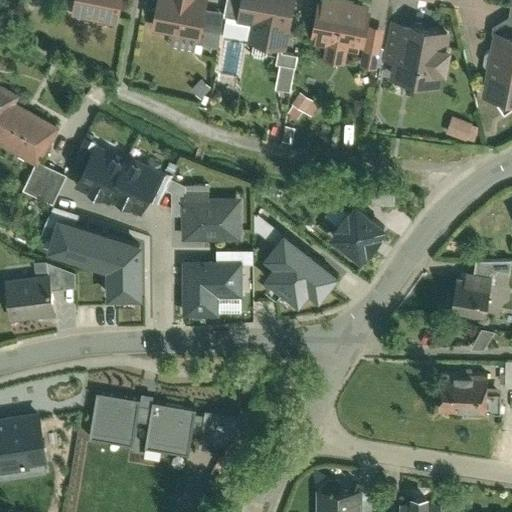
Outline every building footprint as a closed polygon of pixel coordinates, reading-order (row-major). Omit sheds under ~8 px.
[(72,0),(70,13),(117,21),(120,0),(72,0)] [(204,0),(158,0),(153,29),(199,36),(203,8),(204,0)] [(225,0),(223,12),(239,14),(241,0),(225,0)] [(293,0),(241,0),(239,14),(239,19),(254,21),(251,40),(286,46),(293,0)] [(365,7),(330,0),(319,0),(311,39),(328,42),(324,60),(344,64),(348,45),(358,47),(362,24),(365,7)] [(223,12),(203,8),(199,36),(198,43),(218,46),(223,12)] [(384,28),(362,24),(358,47),(365,48),(362,64),(376,67),(384,28)] [(450,33),(395,24),(389,59),(398,60),(394,78),(441,86),(443,71),(450,72),(454,45),(448,44),(450,33)] [(511,31),(506,30),(495,28),(484,90),(511,94),(511,31)] [(273,84),(290,87),(296,51),(279,48),(273,84)] [(21,93),(0,80),(0,140),(35,160),(55,124),(17,102),(21,93)] [(210,90),(199,80),(188,93),(200,102),(210,90)] [(319,106),(300,93),(290,109),(309,122),(319,106)] [(479,128),(453,117),(446,133),(472,144),(479,128)] [(91,137),(75,172),(147,205),(163,170),(91,137)] [(66,174),(35,160),(24,191),(54,206),(56,198),(66,174)] [(239,198),(182,198),(181,241),(239,242),(239,198)] [(354,212),(328,243),(357,267),(383,236),(354,212)] [(58,215),(47,250),(110,267),(111,295),(143,295),(143,241),(58,215)] [(320,299),(341,271),(284,229),(265,255),(275,263),(265,276),(300,301),(308,290),(320,299)] [(183,266),(183,319),(216,319),(216,298),(240,298),(240,265),(183,266)] [(4,276),(9,321),(53,316),(48,272),(4,276)] [(485,322),(491,275),(466,272),(465,279),(456,277),(451,318),(485,322)] [(511,363),(503,363),(503,392),(511,391),(511,363)] [(438,371),(438,413),(501,414),(502,399),(497,393),(487,393),(487,372),(438,371)] [(188,451),(195,407),(154,400),(155,394),(142,392),(141,398),(101,392),(94,435),(134,441),(138,417),(152,419),(148,445),(188,451)] [(40,410),(0,416),(0,468),(48,462),(40,410)] [(375,511),(375,487),(359,487),(359,491),(358,511),(375,511)] [(358,511),(359,491),(314,491),(313,511),(358,511)]
